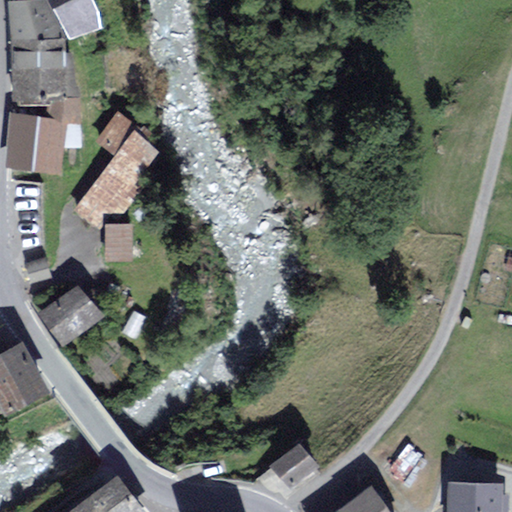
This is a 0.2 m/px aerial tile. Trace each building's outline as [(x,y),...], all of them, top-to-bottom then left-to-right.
[(54,0),(19,0),(18,45),(64,46),(65,33),(54,32),(54,0)] [(102,18),(93,0),(59,0),(74,31),(102,18)] [(18,45),(18,63),(64,63),(64,46),(18,45)] [(18,63),(17,97),(51,97),(77,98),(77,64),(64,63),(18,63)] [(76,113),(77,98),(51,97),(51,115),(13,114),(12,162),(62,163),(63,113),(76,113)] [(168,148),(120,111),(101,136),(122,153),(81,204),(107,225),(168,148)] [(132,227),(110,226),(110,255),(131,255),(132,227)] [(27,263),(31,280),(50,275),(46,258),(27,263)] [(45,315),(67,347),(102,323),(80,291),(45,315)] [(22,339),(0,351),(0,394),(6,406),(46,385),(22,339)] [(318,463),(301,441),(275,461),(292,483),(318,463)] [(146,511),(121,473),(67,508),(69,511),(146,511)] [(502,494),(502,482),(454,480),(452,511),(501,511),(502,511),(507,511),(508,494),(502,494)] [(391,511),(372,484),(342,505),(346,511),(391,511)]
